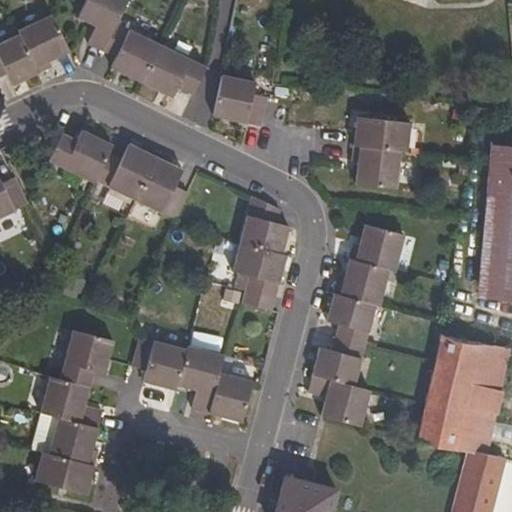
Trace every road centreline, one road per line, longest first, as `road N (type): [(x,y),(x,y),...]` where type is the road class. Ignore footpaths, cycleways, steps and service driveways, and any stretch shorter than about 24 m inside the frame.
road 1 (residential): [(0,131),(75,90),(292,192),(314,221),(316,257),(265,449)]
road 2 (residential): [(265,449),(129,414),(103,511)]
